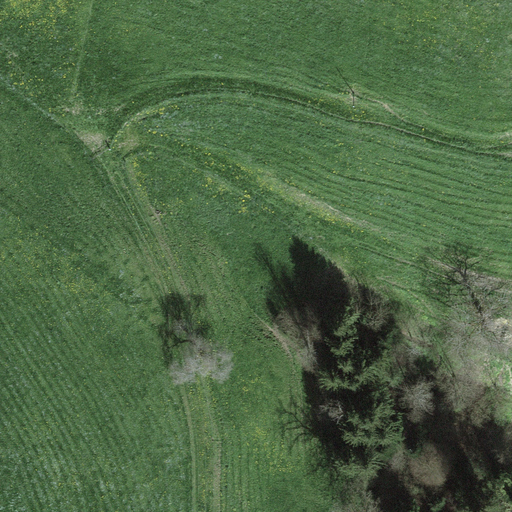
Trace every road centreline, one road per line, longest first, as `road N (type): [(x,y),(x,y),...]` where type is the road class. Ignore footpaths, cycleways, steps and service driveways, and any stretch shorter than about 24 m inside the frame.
road 1 (track): [(199,511),(194,403),(173,304),(102,155),(104,139),(130,106),(175,86),(250,83),(511,152)]
road 2 (track): [(113,171),(133,141),(170,144),(384,247),(511,289)]
